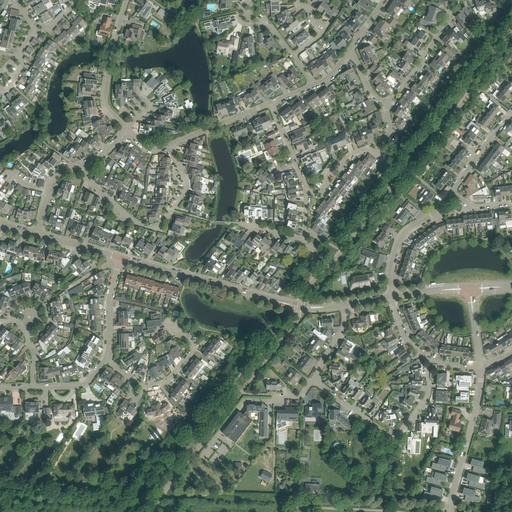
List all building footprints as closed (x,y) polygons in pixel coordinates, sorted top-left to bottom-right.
[(38,0),(40,3),(33,7),(35,11),(36,10),(39,14),(37,15),(37,16),(39,15),(51,7),(53,6),(49,0),(38,0)] [(108,3),(114,5),(116,0),(87,0),(85,2),(90,7),(89,8),(94,10),(95,5),(99,6),(100,4),(106,6),(107,2),(108,2),(108,3)] [(142,0),(138,0),(136,3),(140,6),(136,11),(142,15),(145,18),(153,7),(150,5),(144,0),(144,1),(142,0)] [(237,0),(221,0),(221,4),(222,4),(222,8),(230,8),(230,1),(237,0)] [(317,10),(324,14),(328,8),(330,5),(326,3),(328,1),(326,0),(319,0),(318,2),(321,4),(317,10)] [(360,0),(357,4),(368,12),(373,5),(368,2),(367,1),(367,0),(360,0)] [(395,0),(394,0),(390,6),(398,11),(401,8),(402,9),(404,6),(395,0)] [(473,9),(480,22),(483,20),(481,15),(487,14),(486,13),(485,10),(484,5),(483,2),(483,1),(479,3),(478,0),(475,1),(476,6),(477,7),(473,9)] [(438,17),(440,13),(441,10),(440,10),(434,8),(436,3),(428,2),(426,5),(430,7),(429,10),(430,10),(428,14),(438,17)] [(485,2),(483,2),(484,5),(485,10),(486,13),(487,14),(492,12),(492,13),(496,11),(494,5),(491,6),(490,3),(487,4),(487,3),(487,2),(486,2),(485,2)] [(280,6),(266,7),(266,10),(271,9),(271,16),(279,13),(279,12),(280,12),(280,6)] [(398,11),(390,6),(386,12),(396,19),(398,16),(396,15),(398,11)] [(53,15),(51,12),(53,10),(51,7),(39,15),(40,17),(39,18),(41,21),(42,21),(44,23),(50,19),(51,20),(53,18),(55,17),(54,15),(53,15)] [(475,16),(471,11),(469,12),(465,7),(459,11),(461,13),(465,19),(468,16),(471,19),(475,16)] [(332,10),(328,8),(324,14),(322,16),(328,20),(332,15),(335,17),(339,11),(334,8),(332,10)] [(161,9),(157,13),(165,19),(168,14),(161,9)] [(286,23),(286,24),(293,19),(290,15),(288,10),(281,12),(282,14),(277,16),(280,23),(279,21),(284,19),(287,23),(286,23)] [(353,18),(354,18),(359,24),(365,18),(358,12),(353,17),(353,18)] [(70,15),(83,27),(86,23),(77,14),(75,16),(72,13),(70,15)] [(458,14),(455,16),(456,17),(459,22),(457,24),(461,30),(469,24),(465,19),(461,13),(458,15),(458,14)] [(420,23),(428,26),(429,22),(435,24),(438,17),(428,14),(427,17),(424,16),(423,19),(421,19),(420,23)] [(10,15),(9,20),(11,20),(10,24),(19,27),(20,23),(21,24),(22,21),(17,20),(18,17),(15,16),(12,16),(10,15)] [(70,15),(68,17),(72,20),(71,20),(71,21),(71,22),(71,23),(72,23),(72,24),(74,26),(74,25),(79,31),(83,27),(70,15)] [(111,19),(105,17),(102,27),(101,27),(99,35),(109,37),(111,29),(109,29),(111,19)] [(228,29),(226,22),(230,21),(229,18),(223,19),(223,20),(221,21),(220,20),(213,21),(215,28),(217,28),(218,33),(223,32),(223,30),(228,29)] [(294,18),(293,19),(286,24),(287,24),(283,27),(287,32),(291,29),(294,33),(302,28),(294,18)] [(347,22),(344,25),(345,26),(349,30),(352,27),(355,30),(360,25),(359,24),(354,18),(353,18),(349,23),(347,22)] [(381,20),(377,26),(385,31),(387,28),(389,29),(391,26),(381,20)] [(66,22),(64,23),(77,36),(80,32),(79,31),(74,25),(74,26),(71,28),(69,26),(70,25),(66,22)] [(73,40),(77,36),(64,23),(62,25),(64,27),(64,28),(65,29),(66,29),(68,31),(66,33),(71,38),(73,40)] [(419,30),(415,36),(416,37),(424,43),(429,36),(425,33),(428,29),(419,23),(417,25),(416,27),(419,30)] [(10,24),(9,30),(14,32),(19,33),(19,30),(19,27),(10,24)] [(143,27),(133,24),(131,29),(130,28),(129,30),(127,30),(125,38),(126,39),(125,42),(132,44),(132,40),(131,40),(133,33),(138,34),(137,38),(142,40),(144,33),(142,32),(143,27)] [(345,43),(350,37),(347,34),(350,31),(349,30),(345,26),(337,34),(340,38),(345,43)] [(377,26),(372,32),(383,40),(385,37),(382,35),(385,31),(377,26)] [(302,28),(294,33),(290,37),(292,40),(291,40),(295,44),(297,43),(299,45),(306,40),(305,39),(309,36),(302,27),(302,28)] [(1,35),(4,35),(14,38),(15,35),(14,35),(14,32),(9,30),(6,29),(2,28),(1,35)] [(68,41),(59,32),(56,29),(54,31),(59,36),(57,38),(54,40),(60,46),(62,43),(64,45),(68,41)] [(451,29),(446,34),(447,35),(452,41),(454,42),(455,43),(457,40),(460,38),(463,41),(466,38),(463,35),(460,31),(457,35),(451,29)] [(60,31),(59,32),(68,41),(71,38),(66,33),(65,31),(62,33),(60,31)] [(271,53),(278,47),(271,37),(268,39),(267,38),(266,39),(265,38),(263,38),(262,33),(258,34),(259,43),(264,43),(271,53)] [(4,35),(3,41),(11,44),(12,40),(13,41),(14,38),(4,35)] [(454,42),(452,41),(447,35),(442,40),(448,46),(444,50),(447,52),(452,57),(456,54),(451,49),(453,47),(451,45),(454,42)] [(242,43),(240,55),(244,56),(246,48),(250,48),(250,54),(252,54),(254,54),(254,53),(256,53),(255,47),(254,47),(253,43),(256,43),(256,38),(253,38),(253,37),(250,37),(247,37),(247,38),(243,38),(243,43),(242,43)] [(424,43),(416,37),(411,43),(406,40),(404,45),(407,47),(412,50),(415,46),(418,49),(423,42),(424,43)] [(236,49),(238,39),(232,38),(231,44),(225,43),(225,42),(223,41),(222,43),(218,42),(217,51),(223,52),(223,54),(227,55),(229,47),(236,49)] [(347,44),(345,43),(340,38),(335,43),(343,51),(341,49),(346,44),(346,45),(347,44)] [(0,48),(1,48),(1,47),(5,48),(11,50),(12,47),(11,47),(11,44),(3,41),(0,40),(0,48)] [(50,40),(47,44),(56,50),(57,48),(55,47),(56,45),(50,40)] [(47,44),(44,49),(49,52),(51,53),(53,50),(55,52),(56,50),(47,44)] [(371,46),(360,51),(363,58),(372,54),(375,52),(373,48),(372,49),(371,46)] [(328,53),(333,60),(337,56),(339,54),(334,49),(332,47),(326,51),(327,53),(328,53)] [(41,50),(40,52),(49,57),(50,56),(49,55),(51,53),(49,52),(44,49),(42,48),(41,50),(40,50),(41,50)] [(39,53),(37,56),(39,57),(44,60),(46,61),(48,62),(50,58),(49,57),(40,52),(39,51),(40,52),(39,53),(38,53),(39,53)] [(328,64),(333,60),(328,53),(327,53),(326,51),(321,55),(322,57),(324,59),(328,64)] [(446,64),(452,57),(447,52),(446,54),(441,51),(437,55),(440,57),(442,59),(441,60),(446,64)] [(373,58),(372,54),(363,58),(366,65),(377,60),(375,57),(373,58)] [(410,65),(414,59),(405,54),(402,59),(410,65)] [(440,66),(441,67),(443,69),(446,64),(441,60),(442,59),(440,57),(437,55),(435,58),(436,59),(435,60),(437,61),(435,63),(440,66)] [(37,56),(35,59),(36,59),(37,59),(37,60),(36,61),(45,67),(46,65),(47,66),(49,63),(48,62),(46,61),(44,60),(39,57),(37,56)] [(322,57),(318,60),(324,69),(329,65),(328,64),(324,59),(322,57)] [(279,62),(277,59),(266,64),(270,69),(272,67),(272,65),(279,62)] [(403,60),(398,67),(401,70),(399,73),(398,74),(400,76),(401,75),(402,75),(404,72),(405,72),(410,65),(402,59),(403,60)] [(437,71),(440,68),(441,67),(440,66),(435,63),(437,61),(435,60),(434,59),(430,65),(437,71)] [(35,63),(33,65),(36,67),(41,70),(42,71),(44,68),(45,67),(36,61),(35,60),(35,61),(36,61),(35,62),(35,63)] [(318,71),(321,75),(323,73),(322,71),(324,69),(318,60),(315,62),(315,61),(312,63),(314,66),(318,71)] [(321,75),(318,71),(314,66),(312,63),(312,62),(309,64),(311,66),(308,68),(309,69),(313,75),(314,76),(316,74),(317,76),(320,74),(321,75)] [(369,69),(372,72),(377,66),(375,64),(369,69)] [(32,68),(29,72),(33,75),(33,74),(40,79),(41,77),(39,76),(42,71),(41,70),(36,67),(33,65),(33,66),(35,67),(34,69),(32,68)] [(378,65),(377,66),(372,72),(375,75),(376,74),(377,76),(373,81),(378,86),(383,81),(385,80),(382,77),(384,75),(379,71),(381,68),(378,65)] [(291,72),(288,75),(295,83),(297,81),(297,82),(298,81),(301,78),(293,68),(290,70),(291,72)] [(346,76),(348,79),(355,75),(352,69),(340,75),(342,78),(346,76)] [(38,81),(40,79),(33,74),(33,75),(29,72),(28,72),(26,70),(24,73),(26,74),(30,77),(29,78),(39,84),(40,83),(38,81)] [(390,74),(396,80),(399,78),(395,73),(393,71),(390,74)] [(428,72),(424,77),(429,81),(428,82),(431,84),(435,78),(434,78),(436,75),(431,71),(429,73),(428,72)] [(83,84),(85,84),(96,85),(97,85),(97,81),(96,81),(97,77),(92,77),(92,74),(84,73),(84,77),(84,79),(80,79),(80,83),(83,84)] [(274,92),(277,89),(277,88),(279,87),(280,87),(275,81),(278,79),(273,73),(268,77),(270,80),(267,82),(274,92)] [(145,82),(153,90),(161,83),(166,78),(162,74),(156,80),(151,76),(145,82)] [(278,79),(279,81),(285,88),(282,84),(284,82),(287,86),(288,88),(289,89),(289,88),(295,83),(288,75),(285,77),(284,76),(281,79),(280,77),(278,79)] [(355,75),(348,79),(350,83),(345,85),(349,92),(355,88),(353,85),(359,82),(355,75)] [(425,86),(428,82),(429,81),(424,77),(422,75),(418,79),(421,81),(424,83),(422,84),(425,86)] [(22,76),(21,79),(23,80),(26,82),(29,84),(35,87),(36,85),(38,86),(39,84),(29,78),(28,79),(26,78),(26,79),(22,76)] [(139,79),(133,79),(133,83),(134,91),(134,92),(136,92),(136,87),(140,87),(140,84),(142,84),(141,79),(139,79)] [(386,84),(383,81),(378,86),(376,88),(382,94),(391,86),(392,84),(389,81),(386,84)] [(430,93),(432,91),(429,89),(425,86),(422,84),(424,83),(421,81),(418,85),(417,87),(422,91),(426,94),(428,92),(430,93)] [(506,81),(502,87),(504,88),(510,93),(511,90),(511,86),(511,85),(510,84),(507,82),(506,81)] [(260,83),(256,87),(259,91),(261,93),(263,91),(265,92),(267,96),(270,94),(274,92),(267,82),(262,86),(260,83)] [(79,83),(79,90),(82,91),(82,93),(84,93),(83,96),(91,96),(91,91),(91,89),(95,89),(95,87),(96,85),(85,84),(83,84),(80,83),(79,83)] [(164,86),(161,83),(153,90),(158,95),(160,98),(163,97),(171,93),(170,93),(168,90),(169,88),(166,84),(164,86)] [(412,90),(410,92),(415,96),(417,94),(418,95),(421,98),(425,93),(422,91),(417,87),(418,85),(415,83),(411,89),(412,90)] [(29,84),(27,87),(27,86),(27,87),(27,88),(36,94),(37,92),(35,91),(36,88),(35,87),(29,84)] [(259,91),(255,85),(254,84),(251,87),(252,89),(250,91),(252,92),(248,95),(253,101),(254,103),(260,98),(257,93),(259,91)] [(23,86),(22,89),(25,91),(24,93),(27,94),(26,96),(32,102),(33,101),(36,96),(35,96),(36,94),(27,88),(26,87),(23,86)] [(327,88),(322,92),(327,98),(328,100),(329,101),(331,99),(332,100),(336,97),(333,93),(332,94),(327,88)] [(356,100),(363,96),(360,91),(358,92),(357,90),(358,90),(357,88),(349,93),(350,96),(350,97),(351,99),(352,99),(353,101),(356,100)] [(499,89),(498,91),(506,98),(510,93),(504,88),(502,91),(499,89)] [(408,90),(402,97),(410,103),(412,101),(415,103),(418,99),(415,96),(410,92),(408,90)] [(496,90),(492,95),(496,98),(497,98),(499,100),(500,101),(501,101),(503,102),(506,98),(498,91),(496,90)] [(236,98),(240,104),(244,101),(247,106),(253,101),(248,95),(245,91),(243,92),(239,94),(239,95),(236,98)] [(328,100),(327,98),(322,92),(317,95),(320,99),(323,102),(324,104),(326,103),(326,102),(328,100)] [(163,97),(167,105),(167,108),(180,109),(176,101),(175,101),(171,93),(170,93),(171,93),(163,97)] [(323,102),(320,99),(317,95),(315,93),(311,96),(316,103),(317,105),(318,106),(323,102)] [(225,103),(228,113),(236,111),(234,106),(239,105),(240,104),(236,98),(233,94),(229,96),(231,101),(225,103)] [(19,98),(15,101),(21,107),(22,109),(24,108),(22,106),(24,105),(25,106),(29,102),(21,95),(18,97),(19,98)] [(84,103),(85,109),(96,107),(95,100),(88,101),(88,100),(84,101),(83,99),(83,96),(78,96),(76,96),(77,104),(84,103)] [(306,97),(304,99),(312,109),(315,107),(314,107),(317,105),(316,103),(311,96),(309,98),(309,97),(308,97),(307,97),(306,97)] [(356,107),(359,105),(361,104),(366,101),(363,96),(356,100),(353,101),(355,104),(356,107)] [(406,108),(409,105),(412,108),(414,106),(410,103),(402,97),(399,102),(401,104),(406,108)] [(490,98),(488,102),(490,103),(493,106),(490,109),(496,114),(498,115),(500,112),(498,111),(500,110),(499,109),(501,107),(490,98)] [(362,110),(364,109),(372,105),(369,100),(366,101),(361,104),(359,105),(361,108),(362,110)] [(22,109),(21,107),(15,101),(11,104),(13,106),(17,111),(17,110),(18,112),(21,111),(22,109)] [(310,108),(306,103),(303,105),(300,101),(296,105),(302,113),(307,110),(310,108)] [(399,107),(397,109),(405,115),(409,110),(406,108),(401,104),(399,102),(396,105),(399,107)] [(228,114),(228,113),(225,103),(213,106),(213,113),(214,115),(220,112),(221,116),(228,114)] [(6,107),(4,109),(7,113),(8,113),(13,119),(15,122),(17,120),(16,117),(17,116),(20,114),(18,112),(17,110),(17,111),(13,106),(11,104),(7,108),(6,107)] [(300,115),(302,113),(296,105),(291,108),(295,113),(296,115),(298,117),(300,115)] [(365,116),(375,110),(372,105),(364,109),(366,112),(363,113),(365,116)] [(82,116),(84,124),(91,121),(90,117),(90,115),(97,114),(96,107),(85,109),(86,115),(82,116)] [(291,108),(290,107),(285,110),(290,117),(291,119),(294,117),(292,115),(295,113),(291,108)] [(166,117),(172,118),(176,119),(177,113),(179,113),(180,109),(167,108),(167,110),(160,109),(160,112),(165,113),(164,116),(166,117)] [(483,108),(481,110),(486,114),(492,119),(496,114),(490,109),(488,112),(483,108)] [(401,119),(405,115),(397,109),(393,113),(398,117),(401,119)] [(287,119),(290,117),(285,110),(280,114),(287,123),(289,121),(287,119)] [(154,114),(153,117),(154,117),(153,120),(157,121),(160,121),(160,122),(163,122),(165,123),(166,117),(164,116),(154,114)] [(480,114),(478,115),(479,116),(489,124),(492,119),(486,114),(484,117),(482,115),(481,115),(480,114)] [(476,121),(474,124),(475,124),(480,128),(482,126),(485,128),(489,124),(479,116),(476,121)] [(255,121),(253,122),(254,124),(256,129),(257,132),(260,131),(259,129),(263,128),(264,128),(260,119),(260,117),(255,119),(255,121)] [(260,119),(264,128),(263,128),(264,128),(268,127),(269,128),(272,127),(268,117),(265,118),(265,117),(260,119)] [(396,123),(395,126),(400,130),(402,128),(406,123),(401,119),(398,117),(394,122),(396,123)] [(95,129),(98,128),(105,125),(104,125),(102,119),(101,120),(99,120),(98,118),(91,121),(84,124),(83,124),(85,127),(90,125),(93,127),(94,127),(95,129)] [(147,119),(146,125),(151,126),(153,126),(156,127),(162,128),(163,122),(160,122),(160,121),(157,121),(153,120),(147,119)] [(0,132),(8,128),(5,122),(4,120),(0,122),(0,132)] [(473,122),(467,129),(476,136),(480,131),(478,130),(480,128),(475,124),(474,124),(473,122)] [(152,132),(153,126),(151,126),(146,125),(141,123),(140,126),(141,126),(139,133),(149,135),(150,132),(152,132)] [(369,124),(371,129),(373,134),(378,132),(376,124),(372,125),(372,123),(369,124)] [(508,124),(503,129),(505,130),(505,131),(507,133),(509,131),(511,133),(511,123),(509,125),(508,124)] [(98,135),(101,133),(112,128),(111,125),(107,127),(105,124),(104,125),(105,125),(98,128),(95,129),(98,135)] [(248,132),(244,124),(232,129),(235,137),(241,134),(243,138),(247,136),(245,133),(248,132)] [(295,135),(291,137),(294,144),(295,143),(304,140),(303,140),(302,136),(304,135),(306,134),(304,127),(300,129),(301,132),(295,134),(295,135)] [(455,127),(450,133),(452,135),(456,131),(462,136),(459,140),(462,142),(463,141),(465,143),(466,144),(467,144),(469,145),(472,141),(461,132),(455,127)] [(113,130),(112,128),(101,133),(103,139),(110,135),(109,132),(113,130)] [(374,137),(373,134),(371,129),(368,130),(367,128),(364,129),(365,131),(368,139),(374,137)] [(359,131),(359,132),(362,141),(363,141),(368,139),(365,131),(364,129),(359,131)] [(461,132),(472,141),(476,136),(467,129),(465,132),(463,130),(461,132)] [(98,147),(100,145),(97,143),(98,142),(93,139),(92,139),(90,137),(90,138),(88,137),(89,136),(82,130),(79,134),(85,138),(85,137),(87,138),(85,141),(87,142),(86,142),(92,147),(93,147),(95,144),(98,147)] [(340,137),(337,138),(340,147),(350,143),(348,139),(345,132),(339,135),(340,137)] [(351,137),(353,142),(356,141),(358,146),(364,144),(363,141),(362,141),(359,132),(353,134),(354,136),(351,137)] [(451,134),(445,141),(450,145),(455,138),(451,134)] [(94,148),(93,147),(92,147),(86,142),(87,142),(85,141),(81,138),(78,143),(80,145),(87,150),(89,148),(92,150),(94,148)] [(188,145),(187,148),(197,151),(201,152),(202,149),(198,148),(199,145),(201,146),(202,142),(197,141),(197,139),(197,138),(194,140),(193,144),(191,143),(190,146),(188,145)] [(330,153),(331,153),(338,150),(337,148),(340,147),(337,138),(326,143),(330,153)] [(304,140),(295,143),(298,150),(302,148),(302,149),(307,147),(308,150),(313,148),(313,146),(311,141),(306,143),(305,139),(303,140),(304,140)] [(274,141),(265,145),(267,151),(270,157),(266,158),(267,161),(268,160),(272,159),(271,156),(279,153),(276,147),(275,144),(274,141)] [(73,147),(75,148),(74,149),(81,153),(83,151),(86,153),(88,151),(87,150),(80,145),(78,143),(76,142),(73,147)] [(325,143),(316,147),(318,152),(327,148),(325,143)] [(462,147),(459,152),(465,157),(469,152),(465,150),(467,147),(462,143),(460,146),(462,147)] [(497,143),(494,147),(501,153),(505,156),(508,152),(505,149),(502,147),(497,143)] [(65,149),(69,151),(69,152),(75,156),(77,154),(81,156),(82,154),(81,153),(74,149),(75,148),(73,147),(69,144),(65,149)] [(122,158),(124,155),(130,145),(128,144),(125,148),(122,146),(120,150),(117,148),(113,152),(117,155),(116,155),(122,158)] [(130,145),(124,155),(129,158),(136,147),(134,146),(131,144),(130,145)] [(129,158),(134,161),(138,154),(140,151),(137,150),(138,148),(136,147),(129,158)] [(184,147),(183,151),(186,151),(185,154),(199,158),(201,152),(197,151),(187,148),(184,147)] [(498,157),(501,153),(494,147),(491,151),(498,157)] [(76,157),(75,156),(69,152),(69,151),(65,149),(64,148),(60,153),(71,161),(73,158),(75,160),(76,157)] [(53,151),(52,153),(53,155),(51,157),(60,163),(61,161),(60,160),(62,157),(53,151)] [(133,163),(138,166),(143,159),(142,159),(144,156),(141,154),(142,153),(140,151),(138,154),(134,161),(133,163)] [(501,159),(498,157),(491,151),(488,156),(498,163),(501,159)] [(305,157),(301,159),(303,164),(305,163),(307,167),(305,168),(306,171),(305,171),(306,174),(309,173),(309,172),(311,171),(313,175),(318,173),(317,171),(322,169),(320,164),(317,165),(315,159),(319,157),(317,152),(311,154),(311,153),(310,154),(304,156),(305,157)] [(461,162),(465,157),(459,152),(457,155),(454,153),(453,155),(455,157),(461,162)] [(197,164),(199,158),(185,154),(184,157),(187,158),(186,161),(190,162),(189,165),(204,169),(205,166),(197,164)] [(160,164),(163,164),(171,165),(171,158),(166,158),(166,155),(160,155),(159,161),(160,161),(160,164)] [(46,161),(54,167),(56,165),(58,166),(60,163),(51,157),(50,156),(46,161)] [(146,157),(144,156),(142,159),(143,159),(138,166),(137,167),(143,170),(141,173),(145,175),(146,168),(145,167),(147,163),(144,162),(146,157)] [(446,158),(451,162),(457,166),(461,162),(455,157),(453,160),(448,156),(446,158)] [(488,156),(485,160),(492,165),(495,167),(498,163),(488,156)] [(39,163),(41,164),(41,165),(46,168),(48,170),(49,171),(51,168),(53,169),(54,167),(46,161),(43,158),(39,163)] [(362,163),(361,164),(363,166),(364,165),(370,168),(369,169),(370,169),(372,167),(373,168),(375,166),(370,162),(368,160),(365,158),(362,163)] [(485,160),(482,164),(492,171),(493,172),(494,170),(491,167),(492,165),(485,160)] [(362,163),(359,161),(356,165),(355,166),(360,170),(362,172),(365,174),(368,170),(369,171),(371,169),(370,169),(369,169),(370,168),(364,165),(363,166),(361,164),(362,163)] [(36,164),(34,167),(44,174),(46,172),(46,173),(48,170),(46,168),(41,165),(41,164),(39,163),(38,162),(36,164)] [(454,171),(457,166),(451,162),(448,166),(445,164),(443,167),(449,171),(450,168),(454,171)] [(356,165),(354,163),(349,169),(351,170),(349,172),(357,179),(362,172),(360,170),(355,166),(356,165)] [(479,165),(476,169),(480,173),(481,174),(483,171),(488,175),(492,171),(482,164),(480,166),(479,165)] [(189,165),(188,171),(190,171),(189,174),(202,177),(204,169),(189,165)] [(31,171),(31,172),(31,173),(39,178),(41,176),(42,177),(44,174),(34,167),(32,166),(29,170),(31,171)] [(265,169),(263,171),(261,169),(258,172),(255,170),(251,174),(254,177),(255,175),(259,179),(266,172),(267,171),(265,169)] [(94,181),(99,183),(103,175),(105,172),(102,171),(100,175),(97,174),(94,181)] [(448,174),(445,171),(445,172),(443,174),(441,172),(440,173),(439,174),(442,176),(448,181),(452,176),(450,174),(449,173),(448,174)] [(264,182),(265,181),(271,175),(272,174),(270,172),(268,174),(266,172),(259,179),(257,181),(261,185),(264,182)] [(283,183),(285,183),(294,181),(295,181),(296,180),(295,178),(293,178),(292,175),(291,175),(291,172),(288,173),(282,174),(281,174),(282,177),(283,183)] [(357,179),(349,172),(347,174),(346,173),(341,179),(343,180),(344,181),(345,179),(350,183),(352,185),(357,179)] [(271,175),(265,181),(269,185),(277,177),(275,175),(273,173),(272,174),(271,175)] [(189,174),(190,175),(189,178),(192,178),(191,181),(199,183),(203,184),(204,184),(204,182),(205,182),(201,181),(202,177),(189,174)] [(439,174),(436,179),(440,182),(444,186),(448,181),(442,176),(439,174)] [(475,184),(478,182),(477,181),(476,179),(475,178),(474,177),(474,176),(473,176),(470,174),(464,183),(467,186),(468,187),(468,188),(475,184)] [(104,187),(105,187),(105,186),(107,180),(108,178),(105,176),(103,175),(99,183),(98,185),(104,187)] [(108,178),(107,180),(105,186),(105,187),(110,189),(113,182),(113,181),(114,179),(111,178),(112,176),(109,175),(108,178)] [(157,179),(156,185),(163,185),(167,185),(167,182),(169,183),(170,176),(162,176),(158,176),(158,179),(157,179)] [(114,179),(113,181),(113,182),(110,189),(116,191),(118,192),(121,186),(119,185),(119,184),(116,183),(117,180),(114,179)] [(344,181),(343,180),(342,181),(341,180),(339,180),(338,181),(337,182),(343,187),(344,185),(347,187),(345,189),(347,191),(348,191),(352,185),(350,183),(345,179),(344,181)] [(434,181),(432,184),(434,186),(440,190),(444,186),(440,182),(436,179),(434,181)] [(191,181),(192,181),(191,184),(194,185),(193,188),(194,188),(193,191),(196,192),(197,192),(200,193),(204,194),(207,185),(204,184),(203,184),(199,183),(191,181)] [(284,189),(287,188),(298,185),(298,183),(295,184),(295,181),(294,181),(285,183),(283,183),(284,189),(284,188),(284,189)] [(70,192),(72,185),(70,184),(63,182),(61,190),(68,192),(70,192)] [(335,184),(336,185),(334,187),(336,188),(334,191),(343,197),(347,191),(345,189),(347,187),(344,185),(343,187),(337,182),(335,184)] [(362,191),(365,194),(371,187),(367,184),(362,191)] [(479,191),(479,190),(478,188),(478,187),(477,187),(475,184),(468,188),(468,187),(465,189),(467,193),(466,193),(468,197),(469,197),(472,195),(479,191)] [(163,188),(163,185),(156,185),(156,188),(156,191),(156,194),(158,194),(166,195),(167,188),(163,188)] [(287,193),(288,193),(297,191),(296,188),(299,188),(298,185),(287,188),(284,189),(284,188),(284,189),(285,194),(287,193)] [(118,192),(117,196),(120,197),(119,199),(119,200),(124,202),(124,201),(125,201),(128,194),(129,191),(124,189),(124,187),(121,186),(118,192)] [(482,189),(479,190),(479,191),(472,195),(469,197),(471,200),(474,200),(474,201),(485,200),(485,199),(485,196),(488,194),(486,190),(488,189),(487,187),(485,188),(482,189)] [(492,197),(501,196),(499,187),(494,188),(495,190),(490,191),(492,194),(492,197)] [(59,189),(57,197),(59,197),(59,198),(61,198),(64,199),(66,200),(68,200),(69,196),(67,196),(68,192),(61,190),(59,189)] [(426,206),(434,196),(426,190),(425,190),(422,193),(423,194),(421,197),(418,200),(426,206)] [(124,203),(129,205),(133,198),(134,195),(131,194),(131,192),(129,191),(128,194),(125,201),(124,201),(124,202),(124,203)] [(298,191),(297,191),(288,193),(287,193),(285,194),(286,200),(287,199),(288,201),(294,201),(294,198),(297,198),(296,194),(299,194),(298,191)] [(343,197),(334,191),(333,193),(331,191),(329,194),(328,193),(326,195),(328,196),(330,198),(333,200),(332,201),(334,203),(336,201),(338,203),(343,197)] [(190,195),(188,202),(198,205),(199,199),(204,201),(205,194),(204,194),(200,193),(197,192),(196,196),(190,195)] [(80,202),(81,199),(84,200),(83,201),(91,204),(94,197),(94,195),(87,193),(86,195),(83,194),(80,193),(79,195),(78,197),(77,200),(80,202)] [(134,195),(133,198),(129,205),(135,208),(134,209),(137,211),(140,205),(141,199),(134,195)] [(94,207),(98,208),(99,205),(100,203),(101,200),(94,197),(91,204),(87,213),(90,214),(91,211),(93,211),(94,207)] [(333,200),(330,198),(327,202),(326,203),(331,207),(333,209),(337,205),(339,207),(341,205),(338,203),(336,201),(334,203),(332,201),(333,200)] [(328,211),(331,207),(326,203),(327,202),(324,200),(320,206),(328,211)] [(287,209),(289,210),(298,212),(298,210),(296,209),(297,206),(293,205),(294,201),(288,201),(287,203),(288,204),(287,209)] [(413,217),(416,214),(416,215),(420,210),(408,201),(402,208),(401,209),(403,210),(396,218),(395,219),(402,225),(402,224),(403,224),(410,215),(413,217)] [(198,205),(188,202),(186,210),(192,211),(191,215),(199,217),(201,212),(196,210),(198,205)] [(7,204),(1,212),(4,214),(5,212),(7,214),(8,213),(10,215),(14,210),(13,210),(14,207),(13,206),(13,205),(11,204),(10,205),(7,204)] [(55,215),(51,214),(49,224),(53,225),(52,227),(55,227),(55,228),(57,220),(58,220),(59,216),(60,209),(61,206),(54,204),(53,207),(57,208),(55,215)] [(250,218),(250,216),(250,208),(251,208),(251,207),(250,207),(244,206),(244,208),(241,208),(241,214),(244,214),(244,215),(248,215),(248,218),(250,218)] [(324,216),(328,211),(320,206),(315,211),(318,213),(319,212),(324,216)] [(31,207),(30,211),(27,221),(28,221),(28,220),(30,221),(31,219),(34,220),(37,210),(34,210),(35,208),(31,207)] [(18,220),(21,221),(24,211),(21,210),(21,208),(19,208),(18,208),(16,208),(15,211),(15,210),(13,216),(16,217),(16,218),(19,218),(18,220)] [(25,220),(27,221),(30,211),(28,210),(25,209),(24,211),(21,221),(24,222),(25,220)] [(287,209),(285,214),(288,215),(296,217),(296,218),(298,218),(299,216),(297,215),(298,212),(289,210),(287,209)] [(160,218),(160,212),(152,212),(151,212),(150,215),(149,215),(149,221),(149,223),(154,223),(154,221),(155,221),(156,218),(160,218)] [(318,213),(315,218),(317,220),(318,218),(321,220),(320,221),(322,223),(325,225),(326,226),(327,224),(326,223),(329,219),(327,218),(324,216),(319,212),(318,213)] [(499,219),(495,219),(496,225),(496,230),(499,230),(499,227),(500,227),(500,226),(506,225),(504,212),(498,212),(499,219)] [(491,213),(485,214),(486,223),(487,226),(496,225),(495,219),(492,220),(491,213)] [(191,217),(183,215),(182,219),(177,217),(175,224),(183,226),(184,222),(189,224),(191,217)] [(295,221),(296,218),(296,217),(288,215),(286,221),(288,221),(297,223),(297,221),(295,221)] [(317,220),(314,224),(315,225),(317,226),(319,228),(321,230),(322,230),(323,231),(327,227),(326,226),(325,225),(322,223),(320,221),(321,220),(318,218),(317,220)] [(62,221),(58,220),(57,220),(55,228),(55,227),(55,229),(62,232),(66,220),(63,219),(62,221)] [(76,235),(78,232),(81,225),(80,226),(74,223),(76,220),(73,219),(70,225),(73,227),(70,233),(76,235)] [(453,229),(452,220),(446,220),(446,222),(442,224),(444,229),(447,228),(447,229),(453,229)] [(288,231),(291,231),(297,233),(298,228),(296,227),(297,223),(288,221),(287,227),(289,227),(289,230),(288,231)] [(81,225),(78,232),(76,235),(77,235),(83,237),(85,232),(86,231),(88,232),(89,232),(92,223),(89,222),(87,227),(81,225)] [(94,223),(91,230),(91,231),(94,232),(92,235),(91,238),(98,241),(103,232),(103,231),(98,229),(99,226),(99,225),(94,223)] [(185,227),(183,226),(175,224),(174,224),(172,231),(173,232),(172,235),(180,237),(181,234),(183,234),(185,227)] [(437,235),(440,233),(441,232),(442,231),(441,230),(444,229),(442,224),(438,225),(437,224),(432,227),(437,235)] [(392,230),(386,225),(382,230),(383,231),(375,241),(382,247),(385,243),(384,242),(389,235),(388,234),(392,230)] [(432,227),(427,231),(432,238),(434,241),(438,239),(436,237),(438,236),(437,235),(432,227)] [(103,232),(98,241),(105,244),(105,243),(106,244),(108,238),(111,240),(110,241),(110,242),(114,234),(104,230),(103,231),(103,232)] [(232,231),(227,238),(231,240),(230,242),(231,242),(234,245),(235,244),(239,247),(242,244),(244,241),(244,240),(247,236),(243,233),(240,235),(239,237),(236,234),(237,234),(236,234),(232,231)] [(432,238),(427,231),(423,234),(428,242),(428,243),(429,242),(430,244),(434,241),(432,238)] [(166,235),(159,233),(158,233),(157,236),(160,237),(157,241),(155,244),(153,243),(151,245),(147,243),(146,245),(143,251),(149,255),(156,245),(158,246),(162,242),(166,235)] [(114,234),(110,242),(110,243),(110,242),(120,247),(121,245),(124,240),(124,239),(114,234)] [(125,237),(124,239),(124,240),(121,245),(128,249),(128,248),(131,249),(130,250),(135,243),(129,239),(130,236),(127,234),(125,237)] [(423,234),(418,238),(423,245),(425,247),(428,245),(427,244),(428,243),(428,242),(423,234)] [(250,237),(246,243),(255,250),(257,247),(259,246),(263,240),(257,235),(254,240),(250,237)] [(263,259),(270,251),(267,248),(272,242),(269,241),(270,241),(268,240),(265,237),(263,240),(259,246),(262,248),(260,250),(263,253),(260,257),(263,259)] [(146,245),(143,243),(145,240),(141,238),(135,249),(141,253),(143,251),(146,245)] [(414,242),(412,246),(416,249),(419,251),(425,247),(423,245),(418,238),(413,241),(414,242)] [(277,242),(272,249),(276,252),(278,251),(278,250),(283,244),(281,242),(281,241),(279,240),(278,240),(277,242)] [(17,254),(13,253),(17,244),(10,241),(9,245),(6,254),(13,256),(10,263),(13,264),(17,254)] [(163,259),(164,257),(169,250),(164,247),(165,244),(162,242),(158,246),(159,246),(158,248),(161,250),(158,255),(163,259)] [(9,245),(2,243),(0,248),(0,247),(0,256),(4,258),(6,254),(9,245)] [(282,254),(284,252),(289,245),(287,244),(286,246),(283,244),(278,250),(278,251),(282,254)] [(292,247),(289,245),(284,252),(288,256),(290,254),(295,247),(293,245),(292,247)] [(290,254),(294,257),(295,256),(298,258),(302,253),(299,251),(300,250),(297,248),(298,246),(296,245),(295,247),(290,254)] [(25,255),(29,257),(32,247),(25,246),(25,248),(20,247),(17,255),(25,257),(25,255)] [(416,249),(412,246),(409,249),(408,249),(406,254),(415,257),(416,251),(415,251),(416,249)] [(39,249),(32,247),(29,257),(36,258),(35,260),(40,261),(42,255),(38,253),(39,249)] [(170,249),(169,250),(164,257),(170,261),(174,256),(176,257),(178,255),(177,251),(174,249),(173,251),(170,249)] [(373,266),(380,268),(383,259),(383,260),(384,256),(363,249),(361,255),(370,258),(368,266),(372,268),(373,266)] [(48,257),(47,261),(49,262),(49,263),(53,264),(54,260),(57,252),(50,250),(48,257)] [(214,252),(212,250),(205,259),(209,262),(205,267),(207,268),(206,268),(207,269),(208,269),(210,271),(211,270),(216,263),(218,261),(215,258),(216,258),(212,255),(214,252)] [(65,255),(63,255),(63,254),(57,252),(54,260),(58,261),(57,264),(57,266),(62,269),(64,268),(66,265),(70,260),(67,258),(66,259),(62,258),(63,257),(64,257),(65,255)] [(406,254),(404,260),(413,263),(415,257),(406,254)] [(232,255),(225,263),(229,266),(231,263),(236,256),(232,255)] [(68,263),(66,265),(68,268),(69,267),(73,272),(76,270),(83,264),(79,259),(75,262),(74,263),(71,259),(70,260),(68,263)] [(402,265),(411,268),(413,263),(404,260),(402,265)] [(83,264),(76,270),(82,278),(90,273),(89,274),(86,270),(87,269),(91,266),(87,261),(83,264)] [(214,273),(216,274),(224,265),(221,263),(220,265),(217,262),(218,261),(216,263),(211,270),(213,272),(214,273)] [(232,281),(234,278),(237,274),(234,271),(237,268),(231,263),(229,266),(227,268),(230,271),(226,276),(232,281)] [(401,271),(409,274),(411,268),(402,265),(401,271)] [(240,271),(237,274),(234,278),(240,282),(244,277),(247,279),(251,274),(245,269),(243,273),(240,271)] [(91,278),(94,282),(96,281),(101,278),(104,277),(102,275),(104,274),(104,273),(103,271),(91,278)] [(253,284),(254,282),(259,275),(260,273),(261,272),(259,271),(257,273),(255,272),(252,275),(251,274),(247,279),(247,280),(248,281),(249,282),(250,282),(250,283),(253,284)] [(403,281),(409,283),(410,280),(408,279),(409,274),(401,271),(399,276),(404,278),(403,281)] [(257,282),(260,284),(265,277),(260,273),(259,275),(254,282),(256,284),(257,282)] [(265,277),(260,284),(262,285),(263,283),(266,286),(271,279),(272,277),(268,273),(267,275),(266,275),(265,277)] [(361,288),(363,288),(370,286),(369,280),(374,279),(373,274),(352,277),(353,282),(349,282),(349,283),(350,289),(351,290),(354,289),(355,289),(360,288),(361,288)] [(129,288),(130,285),(133,276),(127,275),(126,281),(124,287),(129,288)] [(137,278),(133,276),(130,285),(129,288),(135,290),(138,278),(137,278)] [(138,286),(141,287),(143,278),(138,277),(137,278),(138,278),(135,290),(134,290),(137,291),(138,286)] [(271,279),(266,286),(268,287),(269,285),(272,287),(271,288),(276,291),(279,287),(280,287),(279,287),(283,282),(279,279),(278,279),(277,280),(272,277),(271,279)] [(41,286),(35,296),(37,296),(38,295),(41,296),(46,285),(48,282),(46,281),(42,278),(42,283),(41,284),(41,286)] [(94,282),(96,287),(102,284),(104,283),(101,278),(96,281),(94,282)] [(154,281),(149,280),(146,288),(145,293),(150,294),(151,291),(153,282),(154,282),(154,281)] [(27,283),(22,284),(26,295),(28,294),(27,292),(30,291),(29,289),(31,289),(32,283),(27,283)] [(34,295),(35,296),(41,286),(36,283),(36,284),(32,283),(31,289),(33,289),(32,291),(35,293),(34,295)] [(17,284),(12,286),(13,288),(17,298),(19,297),(18,295),(21,294),(18,286),(17,284)] [(22,284),(18,286),(21,294),(23,294),(24,296),(26,295),(22,284)] [(101,291),(105,289),(102,284),(96,287),(94,288),(91,290),(94,296),(95,296),(100,296),(102,294),(101,291)] [(51,288),(46,285),(41,296),(43,297),(42,299),(44,300),(49,290),(50,289),(51,288)] [(174,287),(169,285),(167,294),(166,297),(171,298),(174,287)] [(177,300),(180,288),(174,287),(171,298),(177,300)] [(9,290),(5,293),(9,297),(11,296),(12,298),(14,297),(15,299),(17,298),(13,288),(8,289),(9,290)] [(54,293),(49,290),(44,300),(46,301),(47,299),(49,300),(54,293)] [(0,294),(2,296),(0,300),(10,305),(11,303),(9,302),(10,299),(8,299),(9,297),(5,293),(3,291),(0,293),(0,294)] [(90,297),(90,305),(99,304),(99,299),(100,299),(100,296),(95,296),(94,296),(92,297),(90,297)] [(48,306),(48,308),(59,306),(61,306),(62,305),(60,298),(58,298),(58,301),(49,303),(50,306),(48,306)] [(0,305),(7,308),(8,306),(10,307),(10,305),(0,300),(0,305)] [(126,304),(126,308),(126,312),(119,312),(119,319),(117,319),(128,319),(131,319),(131,315),(133,315),(132,308),(132,305),(126,304)] [(411,304),(400,308),(402,314),(404,313),(406,316),(414,313),(412,307),(413,307),(411,304)] [(414,313),(406,316),(408,321),(416,318),(417,317),(416,314),(415,312),(414,313)] [(148,330),(157,329),(155,329),(155,326),(161,326),(160,316),(155,316),(155,314),(151,315),(152,321),(147,321),(147,327),(148,327),(148,330)] [(361,319),(352,321),(354,328),(363,327),(367,326),(371,325),(371,323),(370,322),(373,321),(374,320),(373,316),(372,315),(369,315),(361,316),(361,319)] [(410,327),(419,323),(416,318),(408,321),(410,327)] [(128,323),(128,319),(117,319),(119,319),(119,323),(117,323),(117,326),(122,326),(127,326),(127,327),(130,327),(130,323),(128,323)] [(327,337),(328,337),(331,331),(330,330),(330,327),(332,327),(332,319),(322,320),(322,327),(324,327),(324,329),(321,333),(319,332),(317,334),(316,335),(319,337),(324,341),(327,337)] [(413,332),(419,329),(421,329),(419,323),(410,327),(413,332)] [(49,326),(48,327),(56,335),(60,331),(53,325),(51,327),(49,326)] [(48,330),(46,332),(56,341),(59,337),(56,335),(48,327),(46,329),(48,330)] [(385,327),(373,333),(375,336),(381,333),(383,338),(384,337),(385,340),(386,340),(395,335),(392,331),(393,330),(392,328),(391,328),(387,330),(385,327)] [(0,338),(1,338),(3,340),(4,338),(9,332),(5,328),(0,333),(0,338)] [(152,337),(156,344),(165,339),(161,332),(158,334),(157,329),(148,330),(145,331),(145,335),(152,334),(152,337)] [(416,336),(420,340),(426,333),(421,329),(420,331),(419,329),(413,332),(416,336)] [(6,345),(15,335),(10,331),(9,332),(4,338),(7,341),(5,343),(6,345)] [(43,333),(42,335),(50,342),(51,341),(53,343),(56,341),(46,332),(45,335),(43,333)] [(420,340),(425,344),(430,337),(426,333),(420,340)] [(503,337),(509,347),(511,344),(511,341),(509,337),(508,334),(507,334),(503,337)] [(12,347),(13,346),(19,340),(19,339),(15,335),(6,345),(11,349),(12,347)] [(40,340),(39,341),(43,350),(50,342),(42,335),(40,336),(42,338),(40,340)] [(398,342),(395,335),(386,340),(381,343),(384,350),(387,348),(389,351),(397,346),(396,343),(398,342)] [(99,346),(102,341),(94,336),(91,341),(99,346)] [(435,341),(430,337),(425,344),(429,348),(435,341)] [(498,340),(499,342),(504,350),(509,347),(503,337),(498,340)] [(164,342),(170,354),(172,359),(180,356),(176,347),(173,349),(171,346),(170,347),(169,344),(172,341),(170,338),(164,342)] [(311,344),(308,348),(313,352),(314,350),(317,352),(323,344),(317,339),(316,340),(314,338),(312,340),(314,341),(311,344)] [(486,348),(485,349),(486,355),(489,353),(491,351),(492,353),(497,351),(497,350),(494,345),(491,340),(490,338),(488,339),(491,344),(485,347),(486,348)] [(225,344),(223,342),(221,340),(219,342),(215,339),(213,341),(211,340),(210,341),(221,350),(225,345),(225,344)] [(14,350),(11,354),(15,357),(19,352),(20,351),(21,351),(19,349),(23,344),(19,340),(13,346),(12,347),(14,350)] [(91,341),(88,346),(96,351),(99,346),(91,341)] [(119,345),(117,345),(117,348),(122,348),(122,352),(129,352),(129,349),(132,349),(132,348),(131,341),(128,341),(119,341),(119,345)] [(210,344),(208,346),(216,352),(218,354),(221,350),(210,341),(208,343),(210,344)] [(352,350),(355,345),(350,342),(349,344),(344,341),(340,347),(352,354),(354,351),(352,350)] [(434,351),(439,353),(440,346),(438,346),(439,344),(435,341),(429,348),(434,351)] [(499,342),(494,345),(497,350),(497,351),(499,353),(504,350),(499,342)] [(86,345),(84,348),(86,349),(84,351),(93,356),(93,357),(94,357),(97,352),(96,351),(88,346),(86,345)] [(399,358),(400,357),(407,352),(408,351),(404,345),(398,349),(397,347),(397,346),(389,351),(391,355),(394,352),(399,358)] [(204,349),(213,356),(216,352),(208,346),(207,349),(205,347),(204,349)] [(340,347),(335,356),(343,361),(346,357),(349,359),(350,358),(356,361),(358,358),(352,354),(340,347)] [(469,349),(463,348),(462,357),(465,357),(465,359),(471,360),(471,354),(468,354),(469,349)] [(210,360),(213,356),(204,349),(202,350),(204,352),(202,354),(210,360)] [(90,362),(93,357),(93,356),(83,351),(82,350),(79,355),(90,362)] [(19,353),(15,357),(21,362),(15,369),(20,374),(21,375),(27,368),(23,366),(27,362),(23,359),(20,357),(20,356),(23,354),(20,351),(19,353)] [(403,364),(396,369),(397,370),(401,369),(403,368),(411,363),(410,363),(408,361),(409,360),(413,357),(408,351),(407,352),(400,357),(403,361),(402,362),(403,364)] [(136,352),(123,360),(127,366),(136,360),(139,362),(141,358),(142,356),(136,352)] [(174,363),(172,359),(170,354),(158,359),(159,362),(162,369),(163,369),(167,367),(166,365),(170,363),(170,365),(171,365),(174,363)] [(303,361),(299,366),(306,372),(311,365),(314,362),(312,360),(306,355),(304,354),(302,356),(304,358),(302,361),(303,361)] [(84,365),(87,367),(90,362),(79,355),(75,362),(78,365),(82,368),(84,365)] [(140,366),(136,372),(143,376),(145,373),(148,368),(144,366),(147,361),(144,360),(146,357),(143,355),(142,356),(141,358),(139,362),(138,364),(140,366)] [(201,362),(196,358),(195,361),(193,359),(191,361),(200,368),(203,364),(206,366),(208,364),(202,359),(201,362)] [(410,375),(422,371),(420,365),(418,365),(417,360),(411,363),(403,368),(403,369),(404,370),(406,370),(407,370),(408,369),(410,368),(411,368),(413,374),(410,375)] [(202,369),(200,368),(191,361),(190,362),(192,364),(190,366),(199,373),(202,369)] [(74,365),(68,366),(70,375),(73,374),(74,374),(77,373),(77,374),(79,373),(79,372),(83,371),(83,369),(82,369),(82,368),(78,365),(75,362),(73,362),(74,365)] [(164,372),(163,369),(162,369),(159,362),(156,364),(157,366),(149,369),(153,379),(162,375),(161,374),(164,372)] [(339,370),(340,365),(330,363),(329,370),(332,371),(333,375),(342,373),(341,370),(339,370)] [(499,365),(503,373),(505,375),(510,372),(505,363),(500,366),(499,365)] [(499,365),(493,368),(499,378),(501,376),(500,375),(503,373),(499,365)] [(56,368),(58,373),(61,372),(62,377),(70,375),(68,366),(64,368),(63,367),(62,366),(59,366),(56,367),(56,368)] [(196,377),(199,373),(190,366),(189,368),(187,367),(186,368),(194,375),(196,377)] [(49,369),(48,368),(40,368),(41,380),(49,380),(49,377),(51,376),(51,377),(55,376),(55,375),(58,374),(58,373),(56,368),(53,369),(53,367),(49,369)] [(15,369),(13,368),(5,378),(8,380),(11,376),(15,380),(20,374),(15,369)] [(186,368),(184,370),(186,371),(184,374),(188,377),(186,379),(192,384),(197,387),(199,385),(194,381),(195,381),(192,379),(194,375),(186,368)] [(294,386),(299,380),(302,376),(291,368),(288,372),(290,373),(286,379),(294,386)] [(488,372),(486,373),(486,376),(490,375),(493,381),(499,378),(493,368),(488,372)] [(103,380),(101,384),(106,388),(109,384),(111,382),(110,382),(108,380),(112,375),(109,372),(106,370),(100,378),(103,380)] [(422,371),(410,375),(411,378),(412,378),(412,385),(422,385),(422,378),(419,378),(420,372),(422,371)] [(333,379),(331,381),(335,387),(337,385),(339,388),(341,385),(340,384),(343,382),(341,378),(342,377),(342,373),(333,375),(333,379)] [(437,388),(440,388),(445,388),(445,385),(441,384),(441,381),(446,381),(446,373),(441,373),(441,374),(437,374),(436,384),(437,384),(437,388)] [(119,388),(120,386),(123,382),(119,379),(118,379),(114,376),(110,382),(111,382),(109,384),(115,388),(112,393),(113,393),(106,402),(111,406),(122,390),(119,388)] [(457,384),(456,389),(468,390),(469,386),(471,386),(472,376),(463,376),(456,376),(456,380),(459,380),(459,384),(457,384)] [(351,379),(347,384),(341,392),(347,396),(348,394),(350,396),(356,388),(360,384),(356,381),(354,382),(351,379)] [(190,385),(182,380),(181,382),(179,380),(178,382),(186,389),(190,385)] [(267,389),(277,390),(277,389),(282,389),(285,386),(280,381),(279,381),(267,381),(267,389)] [(178,385),(176,387),(184,393),(186,389),(178,382),(176,384),(178,385)] [(403,394),(405,394),(417,398),(420,392),(417,391),(418,389),(420,389),(422,385),(412,385),(404,385),(404,389),(405,389),(403,394)] [(184,393),(176,387),(175,389),(173,388),(172,390),(183,398),(181,396),(184,393)] [(359,396),(361,398),(367,391),(365,393),(361,389),(359,391),(356,388),(350,396),(356,400),(359,396)] [(445,388),(440,388),(437,388),(437,391),(436,391),(435,401),(440,401),(447,401),(447,391),(447,388),(445,388)] [(468,390),(456,389),(456,392),(460,393),(460,397),(456,397),(455,402),(468,403),(469,393),(468,393),(468,390)] [(176,407),(183,398),(172,390),(170,391),(172,393),(170,395),(172,396),(170,399),(176,407)] [(360,404),(366,408),(372,400),(368,398),(371,394),(367,391),(361,398),(363,399),(360,404)] [(405,398),(401,404),(409,409),(413,404),(411,402),(415,398),(417,398),(405,394),(404,397),(405,398)] [(4,398),(0,398),(0,403),(0,404),(0,411),(12,411),(12,413),(16,413),(16,407),(13,407),(13,401),(10,401),(10,397),(4,398)] [(372,400),(366,408),(367,407),(369,408),(367,411),(372,416),(373,414),(375,415),(380,409),(376,407),(379,403),(373,398),(372,400)] [(129,402),(125,399),(120,407),(121,408),(118,413),(122,416),(123,413),(126,415),(128,413),(132,416),(133,414),(131,412),(134,408),(127,404),(129,402)] [(25,404),(24,404),(24,407),(25,407),(26,413),(35,413),(35,414),(39,414),(39,401),(34,401),(34,403),(25,403),(25,404)] [(147,409),(147,415),(153,415),(155,415),(156,416),(163,413),(163,412),(165,412),(170,407),(166,402),(161,406),(160,403),(152,406),(153,408),(152,409),(147,409)] [(87,405),(83,406),(84,415),(85,417),(96,416),(97,423),(98,429),(101,428),(104,423),(103,416),(98,417),(98,416),(105,415),(104,407),(100,407),(100,405),(95,405),(94,403),(87,404),(87,405)] [(321,404),(313,404),(312,404),(312,407),(306,407),(305,417),(313,417),(313,415),(321,415),(321,404)] [(68,418),(74,418),(74,405),(68,405),(68,406),(62,406),(62,405),(54,405),(54,416),(62,415),(62,414),(68,414),(68,418)] [(249,411),(249,405),(247,405),(247,410),(243,415),(239,411),(222,433),(235,443),(252,421),(247,418),(249,416),(249,411)] [(249,405),(249,411),(255,411),(258,411),(258,412),(259,413),(259,416),(259,421),(261,421),(261,424),(260,437),(267,437),(268,410),(265,410),(265,409),(265,407),(265,406),(264,406),(262,406),(255,406),(255,405),(249,405)] [(179,408),(177,409),(178,411),(180,414),(183,417),(186,413),(179,408)] [(277,411),(277,427),(277,428),(278,428),(287,425),(287,420),(297,420),(298,417),(298,408),(285,408),(285,411),(277,411)] [(439,417),(435,417),(435,409),(429,408),(429,417),(425,416),(424,423),(421,423),(417,423),(417,431),(421,431),(421,426),(438,427),(439,417)] [(393,410),(390,410),(391,419),(395,419),(396,421),(403,418),(399,409),(394,411),(393,410)] [(461,411),(453,409),(451,415),(452,416),(451,421),(451,420),(448,429),(455,431),(454,434),(454,436),(457,437),(458,437),(461,424),(457,423),(459,417),(461,411)] [(339,422),(348,428),(352,423),(338,413),(338,410),(329,410),(329,414),(329,419),(336,419),(339,422)] [(380,411),(375,417),(379,421),(386,422),(386,420),(391,419),(390,410),(386,411),(386,412),(380,411)] [(501,412),(495,411),(494,421),(484,418),(480,433),(485,434),(486,436),(491,434),(490,432),(492,424),(494,424),(500,425),(501,412)] [(10,423),(6,430),(9,432),(14,426),(10,423)] [(431,467),(431,468),(445,471),(444,471),(445,468),(445,467),(449,468),(450,465),(450,464),(451,461),(451,462),(451,461),(441,458),(439,458),(438,461),(439,461),(438,464),(433,463),(432,468),(431,467)] [(471,462),(470,465),(474,467),(474,468),(473,471),(472,471),(487,475),(488,470),(482,468),(482,465),(483,465),(484,462),(482,461),(472,459),(471,462)] [(264,470),(260,477),(269,481),(272,475),(264,470)] [(426,481),(426,482),(441,486),(441,485),(440,485),(441,483),(441,482),(441,481),(445,482),(446,479),(447,476),(437,473),(435,472),(434,476),(435,476),(434,479),(428,477),(426,482),(426,481)] [(467,477),(466,480),(470,481),(470,482),(470,483),(469,485),(468,485),(483,490),(483,489),(484,484),(477,483),(478,480),(479,480),(480,476),(478,476),(468,473),(468,474),(467,477)] [(423,498),(437,499),(436,499),(437,496),(441,497),(442,493),(443,490),(443,491),(443,490),(440,489),(440,488),(434,486),(434,487),(433,487),(431,487),(430,490),(431,490),(430,493),(425,492),(424,498),(423,498)] [(463,491),(462,494),(466,496),(465,500),(464,500),(464,501),(479,502),(479,501),(480,498),(474,496),(474,494),(475,494),(476,491),(474,490),(464,488),(463,491)]
